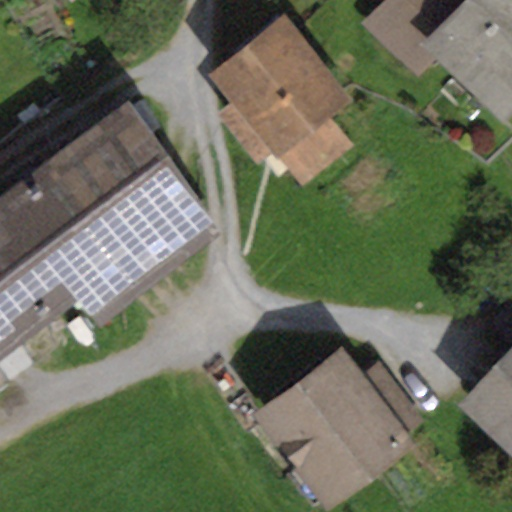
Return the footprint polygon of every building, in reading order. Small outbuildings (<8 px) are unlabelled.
[(511,0),(403,0),(373,31),(422,81),(450,53),(511,114),(511,0)] [(289,21),(217,74),(237,101),(224,110),(267,168),(282,157),(306,189),(356,153),(329,117),(350,103),(289,21)] [(0,386),(4,392),(220,231),(130,111),(0,207),(0,386)] [(352,350),(265,414),(336,509),(422,446),(352,350)] [(511,360),(468,403),(511,448),(511,360)]
